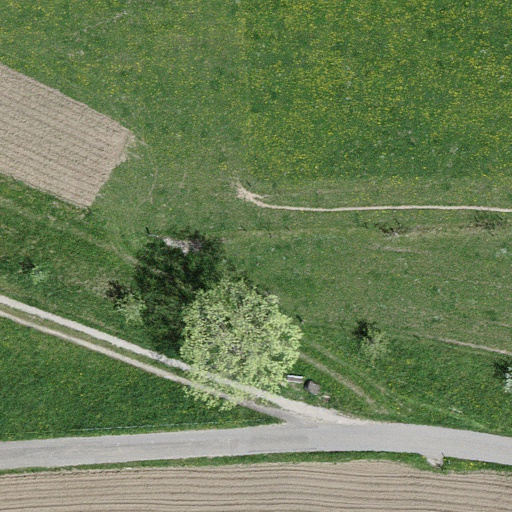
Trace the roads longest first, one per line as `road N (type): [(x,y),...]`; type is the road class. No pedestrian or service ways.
road 1 (residential): [(511,452),(349,434),(0,456)]
road 2 (track): [(349,434),(0,290)]
